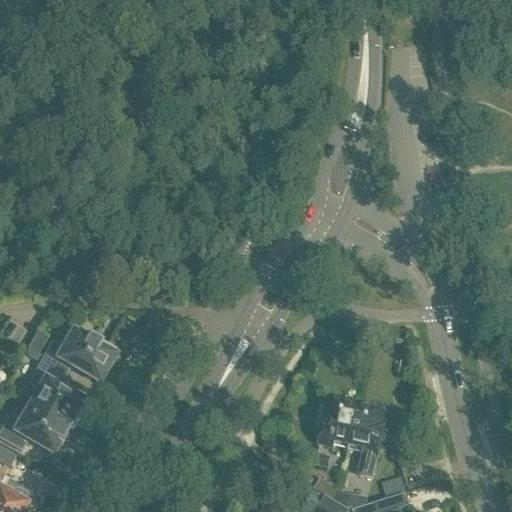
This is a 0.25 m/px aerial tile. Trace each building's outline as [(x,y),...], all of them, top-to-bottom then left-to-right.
[(40,365),(64,379),(70,368),(99,385),(115,358),(113,357),(116,353),(101,344),(100,346),(88,340),(87,342),(73,334),(63,351),(51,344),(40,365)] [(58,390),(64,379),(40,365),(28,385),(39,392),(30,408),(70,432),(70,433),(72,434),(87,407),(58,390)] [(351,450),(361,411),(331,404),(321,447),(334,450),(335,446),(351,450)] [(61,447),(70,433),(70,432),(30,408),(20,425),(9,418),(0,433),(0,441),(21,453),(27,442),(53,457),(59,446),(61,447)] [(361,411),(351,450),(366,453),(360,478),(373,481),(388,417),(361,411)] [(0,463),(10,469),(16,458),(0,448),(0,463)] [(329,471),(331,461),(318,458),(316,467),(329,471)] [(339,493),(339,491),(321,481),(315,491),(325,498),(333,502),(339,493)] [(0,511),(24,511),(27,508),(0,491),(0,511)] [(339,493),(333,502),(349,511),(351,511),(354,511),(358,502),(355,498),(348,497),(339,491),(339,493)] [(349,511),(333,502),(325,498),(317,511),(349,511)]
